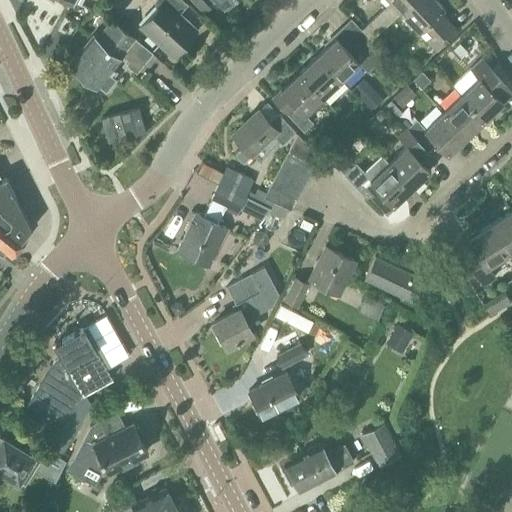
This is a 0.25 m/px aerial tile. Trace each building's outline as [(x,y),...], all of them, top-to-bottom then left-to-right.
[(141,28),(173,57),(198,29),(180,14),(188,5),(182,0),(158,0),(162,3),(141,28)] [(192,0),(204,12),(216,0),(219,0),(224,5),(229,0),(192,0)] [(385,56),(371,40),(400,12),(413,0),(388,0),(392,4),(385,10),(384,9),(361,30),(364,34),(356,42),(376,64),(385,56)] [(436,50),(457,30),(440,11),(444,7),(437,0),(413,0),(400,12),(436,50)] [(94,38),(70,68),(83,79),(85,76),(97,86),(98,85),(107,92),(117,80),(111,75),(115,71),(111,67),(122,54),(130,61),(127,65),(137,72),(152,53),(135,40),(136,38),(113,19),(96,40),(94,38)] [(317,55),(342,81),(360,64),(367,72),(376,64),(356,42),(355,42),(345,30),(336,38),(335,38),(317,55)] [(459,42),(453,48),(461,57),(468,50),(459,42)] [(342,81),(317,55),(298,72),(323,98),(342,81)] [(470,69),(478,77),(460,93),(484,119),(511,94),(480,60),(470,69)] [(422,89),(431,80),(422,71),(413,79),(422,89)] [(303,131),(312,123),(305,115),(323,98),(298,72),(271,97),(303,131)] [(360,98),(371,110),(383,99),(373,87),(360,98)] [(484,119),(460,93),(442,110),(466,137),(484,119)] [(258,109),(232,134),(243,146),(235,153),(244,162),(251,154),(273,134),(282,143),(295,131),(278,113),(270,122),(258,109)] [(407,128),(428,150),(436,142),(448,154),(466,137),(442,110),(424,128),(416,119),(407,128)] [(360,120),(352,111),(344,119),(352,128),(360,120)] [(428,150),(407,128),(398,136),(406,144),(387,161),(412,188),(431,170),(419,158),(428,150)] [(319,157),(298,134),(287,154),(313,168),(319,157)] [(337,148),(328,156),(335,165),(340,160),(340,151),(337,148)] [(511,188),(511,148),(487,165),(506,193),(511,188)] [(308,178),(313,168),(287,154),(281,164),(308,178)] [(364,195),(366,193),(385,213),(412,188),(387,161),(382,156),(365,172),(354,160),(342,171),(364,195)] [(218,184),(244,196),(252,179),(226,167),(223,173),(201,163),(196,173),(219,183),(218,184)] [(302,188),(308,178),(281,164),(276,175),(302,188)] [(0,243),(10,252),(30,227),(6,178),(2,180),(0,175),(0,243)] [(297,199),(302,188),(276,175),(270,185),(297,199)] [(218,184),(210,200),(213,202),(225,208),(236,213),(244,196),(218,184)] [(292,209),(297,199),(270,185),(264,197),(292,209)] [(213,202),(207,212),(212,215),(220,218),(225,208),(213,202)] [(489,223),(509,253),(511,251),(511,212),(510,210),(489,223)] [(195,213),(178,250),(210,266),(228,228),(218,223),(220,218),(212,215),(207,212),(205,217),(195,213)] [(497,282),(494,277),(488,267),(509,253),(489,223),(468,237),(478,252),(467,258),(487,288),(497,282)] [(253,235),(253,240),(256,244),(264,245),(268,242),(269,237),(265,233),(258,232),(253,235)] [(356,261),(326,245),(309,279),(325,287),(328,282),(341,289),(356,261)] [(413,304),(414,301),(424,280),(375,257),(365,277),(402,295),(401,298),(413,304)] [(239,308),(213,322),(227,346),(253,332),(247,323),(259,316),(257,313),(272,305),(268,298),(278,292),(264,266),(252,272),(227,286),(239,308)] [(308,283),(296,277),(285,298),(298,304),(308,283)] [(387,304),(367,295),(359,311),(379,320),(387,304)] [(414,333),(398,323),(387,343),(402,352),(414,333)] [(50,368),(27,405),(35,410),(60,426),(49,443),(45,449),(59,458),(88,411),(93,408),(85,393),(111,378),(99,357),(103,354),(97,345),(93,347),(82,327),(55,343),(62,357),(54,361),(50,368)] [(299,343),(276,355),(282,367),(305,355),(299,343)] [(285,372),(248,391),(262,416),(299,397),(294,387),(300,384),(294,373),(288,377),(285,372)] [(129,402),(146,392),(137,377),(121,387),(129,402)] [(102,419),(90,426),(72,459),(86,466),(88,463),(102,470),(105,468),(107,472),(120,465),(122,469),(137,462),(135,457),(147,451),(141,439),(144,438),(138,426),(135,428),(133,424),(110,435),(102,419)] [(384,422),(362,434),(378,464),(400,453),(384,422)] [(33,456),(2,437),(0,440),(0,470),(18,482),(33,456)] [(321,442),(285,462),(292,476),(291,479),(294,485),(297,486),(299,490),(335,470),(352,460),(343,444),(326,453),(321,442)] [(42,447),(30,467),(51,480),(61,459),(59,458),(45,449),(42,447)] [(136,501),(128,487),(119,492),(111,505),(115,511),(152,511),(173,501),(165,486),(136,501)] [(152,511),(178,511),(173,501),(152,511)]
